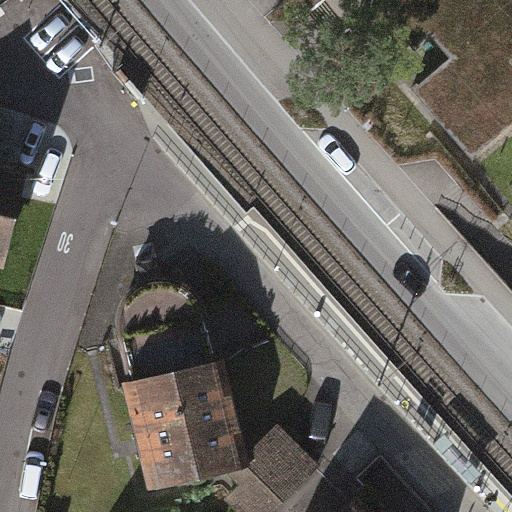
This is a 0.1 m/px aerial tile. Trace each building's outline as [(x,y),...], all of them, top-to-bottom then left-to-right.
[(511,0),(392,0),(386,5),(384,4),(379,9),(415,52),(421,46),(419,44),(430,36),(450,58),(419,84),(417,82),(411,88),(473,160),(479,155),(478,153),(511,123),(511,0)] [(33,166),(0,158),(0,265),(9,267),(33,166)] [(129,378),(121,380),(148,487),(229,469),(251,464),(248,452),(224,354),(218,355),(207,306),(201,294),(191,284),(179,277),(164,274),(160,257),(137,262),(140,279),(129,288),(120,299),(115,312),(115,328),(129,378)] [(278,422),(248,452),(251,464),(229,469),(231,475),(239,483),(225,499),(237,511),(272,511),(320,464),(278,422)] [(376,511),(356,490),(334,511),(376,511)]
